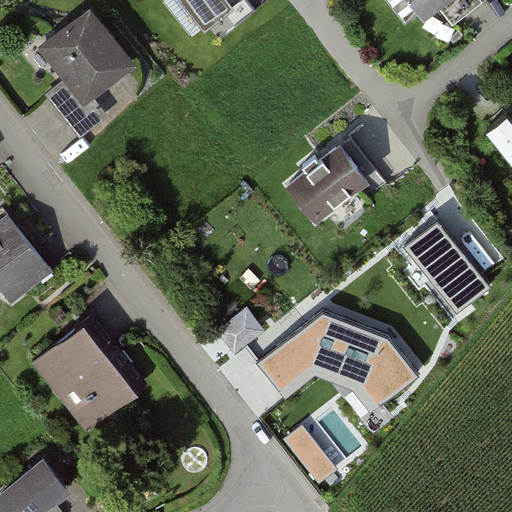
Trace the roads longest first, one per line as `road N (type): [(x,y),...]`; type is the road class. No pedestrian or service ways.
road 1 (residential): [(221,511),(256,474),(248,435),(0,116)]
road 2 (residential): [(396,113),(305,0)]
road 3 (residential): [(396,113),(511,25)]
